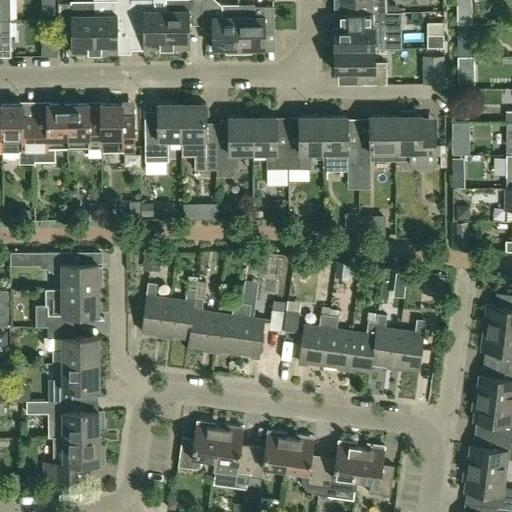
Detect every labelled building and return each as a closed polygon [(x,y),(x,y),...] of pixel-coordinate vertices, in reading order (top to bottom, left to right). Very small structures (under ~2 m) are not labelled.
[(9,0),(0,0),(0,20),(10,20),(9,0)] [(83,57),(94,57),(93,0),(70,0),(70,2),(57,3),(58,30),(70,29),(71,52),(83,52),(83,57)] [(107,0),(93,0),(94,57),(105,56),(105,52),(117,52),(117,29),(130,29),(130,25),(130,2),(117,2),(117,0),(107,0)] [(129,0),(130,2),(130,25),(142,25),(143,48),(155,48),(155,52),(166,52),(166,9),(165,9),(165,0),(129,0)] [(189,24),(196,24),(195,0),(178,0),(178,9),(166,9),(166,52),(177,52),(177,48),(189,47),(189,24)] [(226,53),(238,53),(238,16),(238,4),(220,4),(215,0),(195,0),(196,24),(202,24),(202,32),(212,32),(212,48),(223,47),(223,51),(226,53)] [(356,12),(361,12),(385,12),(385,0),(339,0),(340,1),(356,1),(356,12)] [(456,0),(457,24),(470,24),(469,0),(456,0)] [(238,4),(238,16),(238,53),(250,53),(253,50),(253,47),(264,47),(264,31),(274,31),(274,30),(274,6),(254,6),(254,4),(238,4)] [(401,12),(385,12),(361,12),(361,25),(333,25),(333,30),(331,31),(331,44),(334,45),(334,48),(374,48),(386,48),(386,22),(401,22),(401,12)] [(10,20),(0,20),(0,55),(10,56),(10,33),(10,20)] [(443,34),(426,34),(427,47),(443,47),(443,34)] [(374,48),(334,48),(334,71),(362,71),(362,84),(386,84),(386,61),(374,61),(374,48)] [(457,56),(457,66),(459,66),(474,66),(474,56),(458,56),(457,56)] [(422,73),(422,83),(444,83),(443,73),(422,73)] [(195,168),(205,168),(217,168),(216,129),(205,130),(205,103),(200,103),(200,101),(199,99),(185,99),(184,101),(184,103),(181,103),(181,139),(182,155),(195,155),(195,168)] [(55,160),(55,147),(67,147),(67,103),(46,104),(46,117),(34,117),(35,160),(55,160)] [(67,147),(100,147),(100,116),(88,116),(88,103),(67,103),(67,147)] [(100,103),(100,116),(100,147),(101,147),(101,152),(134,152),(134,116),(122,116),(122,103),(100,103)] [(168,139),(181,139),(181,103),(157,103),(157,130),(145,130),(145,160),(168,160),(168,139)] [(34,160),(35,160),(34,117),(22,117),(22,104),(1,104),(1,121),(1,138),(1,152),(19,152),(19,163),(34,163),(34,160)] [(398,115),(395,115),(395,151),(395,159),(411,159),(411,167),(435,166),(435,117),(421,117),(421,115),(416,115),(416,112),(414,110),(400,110),(398,112),(398,115)] [(239,152),(252,152),(252,115),(228,116),(228,143),(217,143),(217,129),(216,129),(217,168),(217,176),(232,176),(239,166),(239,152)] [(252,115),(252,152),(266,152),(266,168),(288,168),(287,142),(276,142),(276,115),(252,115)] [(310,152),(323,151),(322,115),(298,115),(298,142),(287,142),(288,168),(310,168),(310,152)] [(359,189),(358,167),(358,142),(347,142),(347,115),(322,115),(323,151),(323,167),(347,167),(347,189),(359,189)] [(395,151),(395,115),(369,115),(369,142),(358,142),(358,167),(359,189),(370,189),(370,160),(395,160),(395,159),(395,151)] [(139,201),(128,201),(129,218),(139,218),(139,201)] [(100,203),(90,203),(90,219),(100,219),(100,203)] [(204,218),(204,219),(217,219),(217,218),(217,203),(204,203),(204,218)] [(359,215),(359,231),(385,234),(385,215),(359,215)] [(467,222),(454,223),(457,247),(469,246),(467,222)] [(10,251),(10,265),(20,265),(20,251),(10,251)] [(61,288),(98,288),(98,285),(102,285),(101,266),(97,266),(97,262),(72,262),(72,251),(47,251),(47,263),(59,274),(61,274),(61,288)] [(170,297),(165,334),(188,337),(189,337),(195,296),(198,276),(188,275),(187,286),(185,299),(170,297)] [(165,334),(170,297),(155,295),(157,282),(147,281),(141,331),(165,334)] [(47,304),(47,325),(72,325),(72,314),(98,314),(98,288),(61,288),(62,304),(47,304)] [(189,337),(188,337),(187,345),(211,349),(216,312),(202,309),(204,297),(195,296),(189,337)] [(211,349),(235,352),(242,302),(233,301),(231,313),(216,312),(211,349)] [(242,302),(235,352),(259,355),(264,318),(249,316),(251,303),(242,302)] [(511,306),(486,304),(483,327),(511,330),(511,306)] [(283,311),(272,310),(269,328),(280,329),(283,311)] [(299,312),(286,310),(283,330),(296,332),(299,312)] [(322,364),(329,314),(320,313),(318,325),(303,323),(298,360),(322,364)] [(371,362),(394,366),(399,329),(385,327),(386,314),(377,313),(376,321),(371,362)] [(322,364),(346,367),(351,330),(336,328),(338,315),(329,314),(322,364)] [(399,329),(394,366),(419,369),(426,319),(416,318),(414,331),(399,329)] [(376,321),(367,319),(366,332),(351,330),(346,367),(370,370),(371,362),(376,321)] [(72,337),(72,325),(47,325),(47,337),(44,337),(44,346),(48,349),(62,349),(62,362),(98,362),(98,336),(72,337)] [(511,330),(483,327),(480,350),(509,354),(508,366),(511,366),(511,330)] [(48,378),(48,400),(73,399),(73,388),(98,388),(98,362),(62,362),(62,378),(48,378)] [(474,384),(473,397),(511,402),(511,366),(508,366),(506,378),(478,374),(477,385),(474,384)] [(511,402),(473,397),(471,409),(474,410),(473,420),(500,424),(499,436),(511,437),(511,402)] [(73,411),(73,399),(48,400),(48,415),(55,422),(63,422),(63,436),(53,436),(53,437),(99,436),(99,430),(102,430),(102,410),(73,411)] [(201,458),(215,460),(218,432),(219,426),(215,426),(216,422),(196,419),(193,443),(181,441),(178,466),(190,467),(196,468),(201,466),(201,458)] [(247,483),(253,445),(241,444),(243,425),(224,423),(223,427),(219,426),(215,460),(214,470),(237,473),(236,481),(247,483)] [(258,484),(259,477),(261,477),(262,466),(285,469),(290,436),(285,435),(286,431),(267,428),(265,447),(253,445),(247,483),(258,484)] [(290,436),(285,469),(308,473),(307,484),(309,484),(308,492),(318,493),(323,461),(311,459),(314,435),(294,433),(294,437),(290,436)] [(99,443),(99,436),(53,437),(53,462),(43,462),(43,479),(87,478),(87,462),(104,462),(103,443),(99,443)] [(511,458),(511,437),(499,436),(497,448),(470,444),(468,455),(465,455),(464,467),(505,473),(507,458),(511,458)] [(356,479),(361,446),(357,445),(357,441),(338,439),(334,462),(323,461),(318,493),(327,495),(328,487),(355,490),(356,479)] [(369,492),(377,493),(390,495),(393,470),(381,469),(384,445),(365,442),(365,446),(361,446),(356,479),(371,481),(369,492)] [(505,473),(464,467),(462,480),(465,480),(464,491),(491,494),(490,506),(511,509),(511,488),(504,487),(505,473)]
